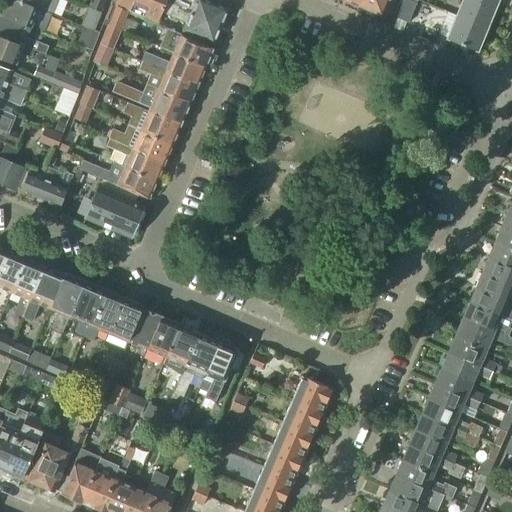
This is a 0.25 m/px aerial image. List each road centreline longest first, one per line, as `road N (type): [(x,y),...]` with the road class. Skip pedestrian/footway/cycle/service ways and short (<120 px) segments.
road 1 (residential): [(379,378),(501,85)]
road 2 (residential): [(140,266),(255,0)]
road 3 (residential): [(379,378),(154,286),(140,266)]
road 4 (residential): [(501,85),(297,0)]
road 5 (residential): [(140,266),(0,206)]
road 6 (residential): [(325,511),(379,378)]
